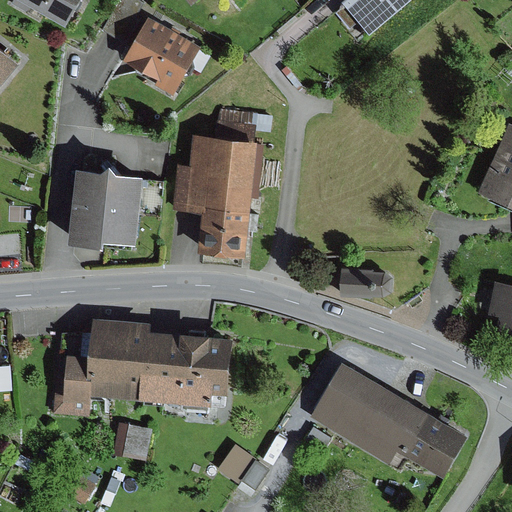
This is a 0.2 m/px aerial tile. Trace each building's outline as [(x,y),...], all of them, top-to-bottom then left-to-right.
[(14,0),(13,2),(29,12),(33,5),(68,24),(81,0),(14,0)] [(346,0),(348,2),(337,11),(351,28),(363,18),(373,30),(408,0),(346,0)] [(204,45),(151,15),(127,57),(161,77),(157,84),(176,95),(204,45)] [(0,87),(22,61),(0,43),(0,87)] [(219,134),(196,132),(193,164),(179,162),(174,209),(205,212),(201,251),(251,255),(253,230),(260,230),(262,212),(254,211),(261,139),(255,138),(258,114),(221,110),(219,134)] [(511,121),(481,191),(491,195),(489,199),(511,209),(511,121)] [(108,167),(81,164),(73,241),(111,245),(112,238),(141,241),(149,171),(124,169),(117,160),(108,167)] [(375,267),(344,265),(342,295),(375,297),(375,295),(387,295),(395,290),(395,276),(387,269),(375,269),(375,267)] [(511,286),(496,283),(489,315),(502,318),(499,336),(511,338),(511,286)] [(155,321),(93,320),(90,334),(69,335),(62,336),(61,374),(58,374),(55,412),(92,415),(94,398),(106,399),(106,394),(185,400),(185,403),(226,406),(229,390),(233,391),(238,335),(216,333),(216,331),(185,329),(185,331),(154,328),(155,321)] [(345,359),(312,416),(392,462),(400,448),(424,461),(448,475),(472,433),(345,359)] [(154,428),(120,421),(114,454),(147,460),(154,428)] [(333,437),(315,426),(306,440),(324,451),(333,437)] [(242,483),(258,458),(237,443),(220,468),(242,483)] [(400,448),(392,462),(402,469),(408,458),(422,466),(424,461),(400,448)] [(272,467),(258,458),(242,483),(239,487),(253,496),(272,467)] [(84,466),(69,492),(85,502),(101,476),(84,466)]
